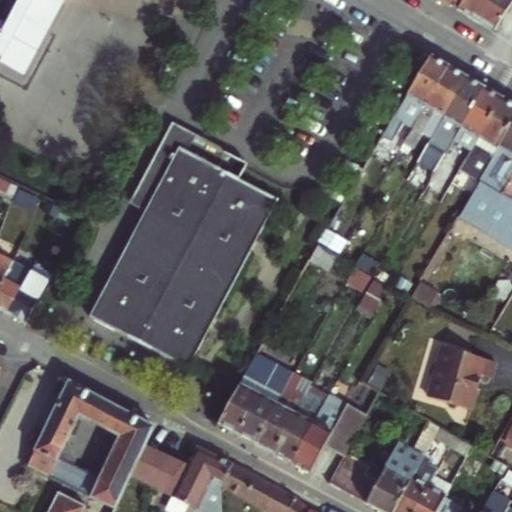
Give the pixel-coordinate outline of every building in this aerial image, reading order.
[(64,0),(19,0),(7,24),(0,20),(0,57),(2,59),(34,0),(53,0),(64,2),(64,0)] [(1,63),(24,75),(64,2),(53,0),(34,0),(2,59),(1,63)] [(440,0),(471,19),(482,0),(440,0)] [(511,0),(482,0),(471,19),(492,32),(511,2),(511,0)] [(403,124),(413,129),(448,68),(430,57),(383,135),(391,139),(394,141),(403,124)] [(435,112),(444,117),(466,79),(448,68),(413,129),(404,144),(411,148),(413,149),(422,134),(435,112)] [(445,155),(453,141),(484,89),(466,79),(444,117),(431,139),(427,145),(445,155)] [(453,141),(471,152),(502,100),(484,89),(453,141)] [(471,152),(459,171),(479,182),(492,159),(511,124),(511,105),(502,100),(471,152)] [(431,139),(444,117),(435,112),(422,134),(431,139)] [(179,148),(188,153),(196,135),(172,123),(129,204),(145,213),(172,161),(168,159),(171,154),(175,156),(179,148)] [(511,124),(492,159),(511,170),(511,124)] [(378,144),(386,148),(391,139),(383,135),(378,144)] [(400,150),(407,155),(411,148),(404,144),(400,150)] [(255,243),(278,200),(188,153),(179,148),(175,156),(171,154),(168,159),(172,161),(145,213),(89,318),(188,370),(214,322),(255,243)] [(479,182),(501,195),(511,176),(511,170),(492,159),(479,182)] [(511,199),(511,176),(501,195),(511,201),(511,199)] [(0,192),(14,198),(17,189),(0,181),(0,192)] [(511,201),(501,195),(479,182),(459,216),(511,248),(511,201)] [(14,198),(36,208),(40,199),(17,189),(14,198)] [(327,230),(320,240),(333,248),(339,237),(327,230)] [(310,261),(329,272),(337,258),(318,247),(310,261)] [(365,254),(358,266),(372,275),(379,262),(365,254)] [(0,286),(4,279),(11,263),(0,257),(0,286)] [(4,279),(0,286),(0,308),(8,313),(26,281),(30,273),(11,263),(4,279)] [(356,268),(346,285),(362,294),(372,277),(356,268)] [(26,281),(8,313),(27,324),(49,283),(30,273),(26,281)] [(393,286),(405,294),(413,281),(400,274),(393,286)] [(374,280),(360,305),(374,313),(388,289),(374,280)] [(419,281),(409,297),(435,309),(441,298),(436,295),(438,292),(419,281)] [(443,348),(428,399),(471,411),(481,377),(490,380),(495,363),(443,348)] [(289,381),(252,362),(234,394),(217,425),(253,444),(289,381)] [(391,373),(377,365),(367,384),(380,392),(391,373)] [(253,444),(272,453),(306,394),(295,388),(300,377),(294,373),(289,381),(253,444)] [(295,388),(306,394),(307,393),(310,387),(312,383),(300,377),(295,388)] [(26,468),(111,511),(113,511),(130,480),(146,445),(155,428),(68,384),(26,468)] [(307,393),(324,403),(327,397),(310,387),(307,393)] [(313,423),(323,405),(324,403),(307,393),(306,394),(272,453),(290,462),(313,423)] [(324,403),(323,405),(342,415),(347,405),(329,395),(327,397),(324,403)] [(347,405),(342,415),(323,405),(313,423),(290,462),(310,472),(324,446),(344,457),(345,455),(367,416),(347,405)] [(397,445),(377,481),(365,474),(369,467),(351,457),(334,485),(381,511),(392,511),(420,462),(434,438),(440,428),(429,421),(412,453),(397,445)] [(440,428),(434,438),(451,448),(457,438),(440,428)] [(451,448),(467,458),(473,447),(457,438),(451,448)] [(232,466),(196,449),(188,466),(146,445),(130,480),(198,511),(200,511),(215,484),(221,488),(232,466)] [(481,463),(503,475),(508,468),(485,455),(481,463)] [(420,462),(392,511),(414,511),(433,479),(437,472),(420,462)] [(268,511),(292,511),(298,501),(232,466),(221,488),(268,511)] [(436,511),(444,498),(450,488),(433,479),(414,511),(436,511)] [(215,484),(200,511),(222,511),(221,488),(215,484)] [(504,511),(507,508),(510,502),(493,493),(482,511),(504,511)] [(51,511),(86,511),(88,508),(60,495),(51,511)] [(468,511),(444,498),(436,511),(468,511)] [(309,511),(310,511),(298,501),(292,511),(309,511)]
